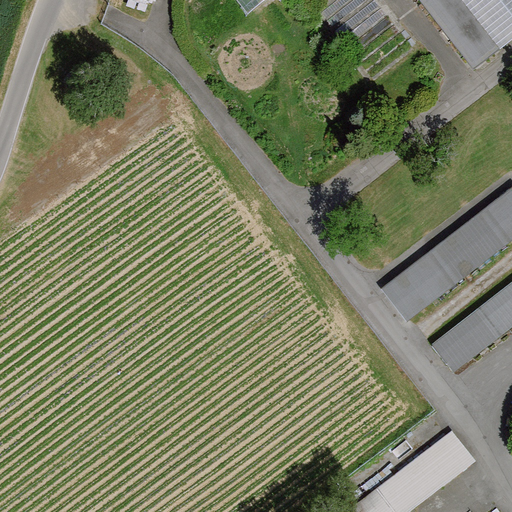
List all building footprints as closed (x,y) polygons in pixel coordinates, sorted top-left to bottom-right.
[(129,0),(127,6),(146,13),(148,5),(156,2),(156,0),(129,0)] [(511,0),(417,0),(470,69),(511,37),(511,0)] [(511,195),(386,293),(410,325),(511,246),(511,195)] [(511,287),(435,346),(456,374),(511,331),(511,287)] [(405,511),(474,459),(452,430),(355,505),(346,511),(405,511)]
